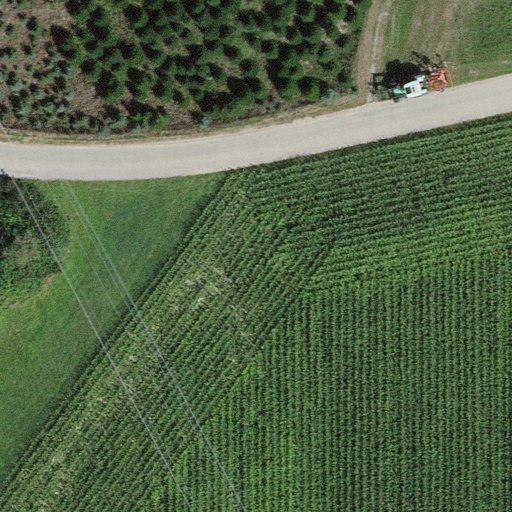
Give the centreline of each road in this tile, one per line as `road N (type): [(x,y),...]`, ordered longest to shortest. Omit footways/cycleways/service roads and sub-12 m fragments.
road 1 (track): [(0,142),(94,161),(354,120)]
road 2 (track): [(354,120),(511,89)]
